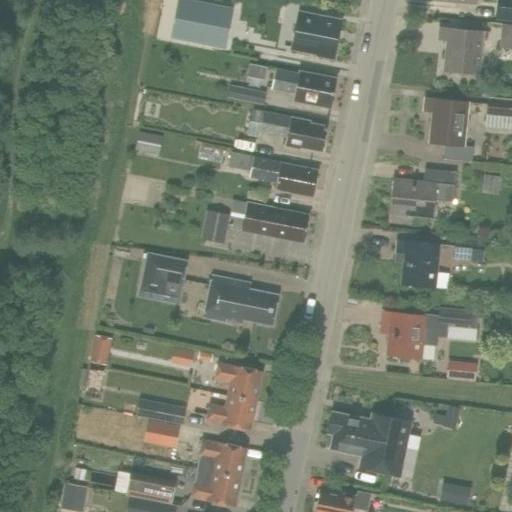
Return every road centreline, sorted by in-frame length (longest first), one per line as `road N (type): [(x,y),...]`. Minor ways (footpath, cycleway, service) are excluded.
road 1 (residential): [(280,511),(381,0)]
road 2 (track): [(307,380),(511,404)]
